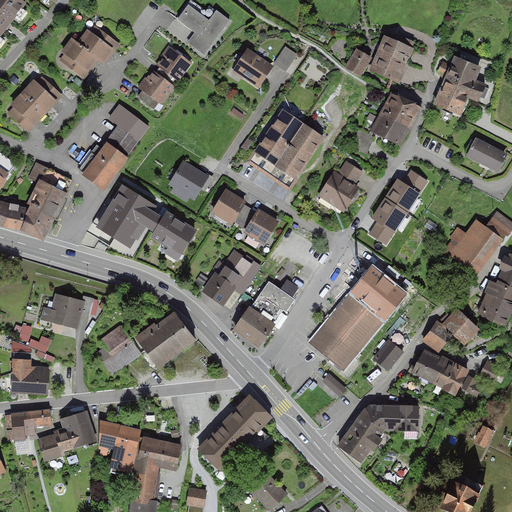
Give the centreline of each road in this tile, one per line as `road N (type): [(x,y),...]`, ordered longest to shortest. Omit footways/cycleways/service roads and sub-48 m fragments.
road 1 (primary): [(0,236),(157,285),(251,373)]
road 2 (residential): [(0,408),(237,383),(251,373)]
road 3 (unclassified): [(316,443),(391,380),(436,315),(483,284)]
road 4 (residential): [(0,139),(27,149),(117,73),(162,15)]
road 5 (residential): [(251,373),(343,245)]
road 6 (residential): [(343,245),(219,168)]
road 7 (residential): [(511,175),(493,191),(406,146)]
